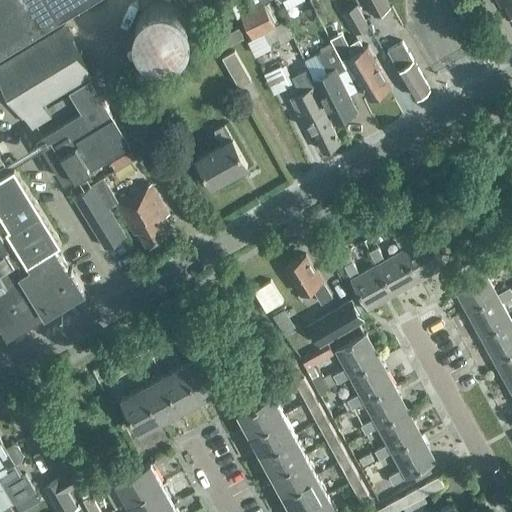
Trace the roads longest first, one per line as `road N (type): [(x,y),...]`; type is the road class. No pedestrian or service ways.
road 1 (tertiary): [(0,377),(511,77)]
road 2 (residential): [(510,511),(409,329)]
